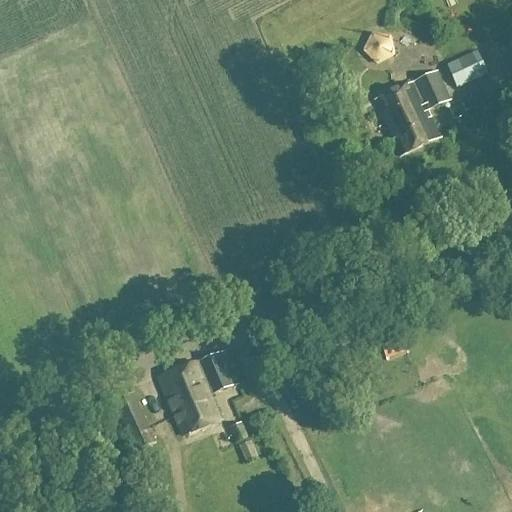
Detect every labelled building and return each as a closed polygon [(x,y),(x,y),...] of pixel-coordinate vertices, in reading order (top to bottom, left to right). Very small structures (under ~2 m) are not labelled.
[(373,37),(364,53),(376,65),(392,56),(389,39),(373,37)] [(449,67),(459,89),(486,76),(476,54),(449,67)] [(450,102),(437,74),(374,103),(399,158),(440,140),(431,120),(427,113),(450,102)] [(461,107),(450,112),(454,121),(465,116),(461,107)] [(409,354),(399,329),(376,338),(387,363),(409,354)] [(238,386),(224,352),(158,380),(182,437),(222,421),(212,397),(238,386)] [(321,398),(316,386),(300,392),(305,404),(321,398)] [(156,445),(133,394),(111,404),(134,454),(156,445)] [(236,445),(248,440),(241,424),(229,429),(236,445)]
